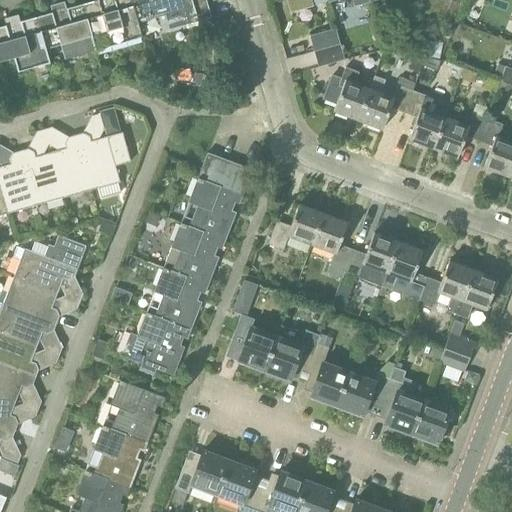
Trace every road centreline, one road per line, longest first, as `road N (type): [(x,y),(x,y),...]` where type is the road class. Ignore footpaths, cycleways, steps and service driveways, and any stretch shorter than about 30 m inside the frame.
road 1 (residential): [(0,127),(119,94),(169,112),(15,511)]
road 2 (residential): [(511,232),(297,146),(248,0)]
road 3 (residential): [(457,497),(188,395)]
